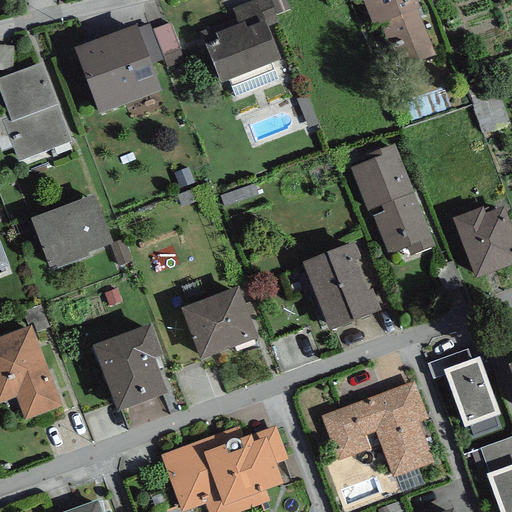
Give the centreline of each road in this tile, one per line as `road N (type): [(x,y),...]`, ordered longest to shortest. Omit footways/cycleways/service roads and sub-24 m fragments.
road 1 (residential): [(511,297),(0,485)]
road 2 (residential): [(138,0),(0,27)]
